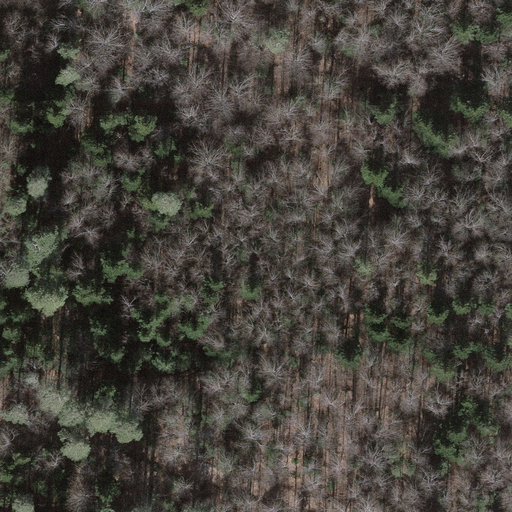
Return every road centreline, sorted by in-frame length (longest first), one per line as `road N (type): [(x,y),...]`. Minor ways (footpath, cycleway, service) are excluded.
road 1 (track): [(511,86),(314,59),(30,0)]
road 2 (track): [(0,421),(57,419),(342,511)]
